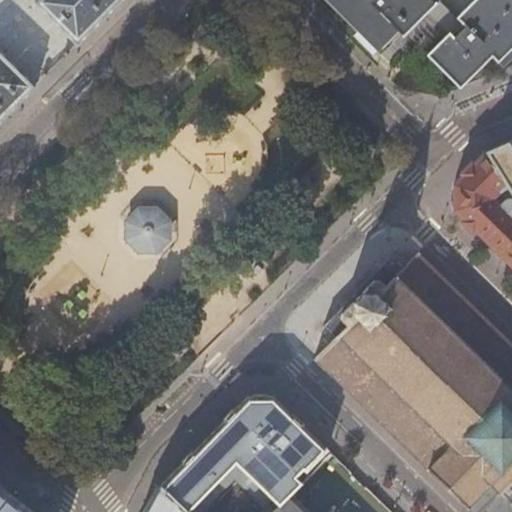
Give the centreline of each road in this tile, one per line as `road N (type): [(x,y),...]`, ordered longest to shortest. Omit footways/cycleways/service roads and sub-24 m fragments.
road 1 (residential): [(257,334),(434,511)]
road 2 (residential): [(257,334),(430,155)]
road 3 (residential): [(104,511),(134,457),(257,334)]
road 4 (residential): [(158,0),(0,154)]
road 5 (residential): [(430,155),(278,0)]
